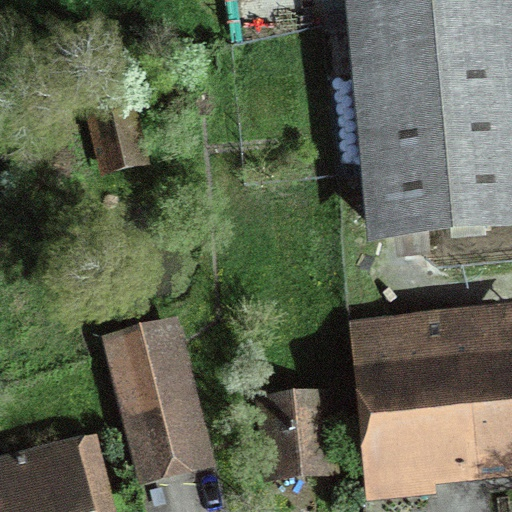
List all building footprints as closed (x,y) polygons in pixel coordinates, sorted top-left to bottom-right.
[(511,0),(334,0),(300,4),(331,270),(511,249),(511,0)] [(164,324),(93,341),(132,495),(203,477),(164,324)] [(511,354),(346,371),(360,502),(511,485),(511,354)] [(314,398),(272,401),(277,477),(320,474),(314,398)] [(85,511),(65,436),(0,453),(0,511),(85,511)]
